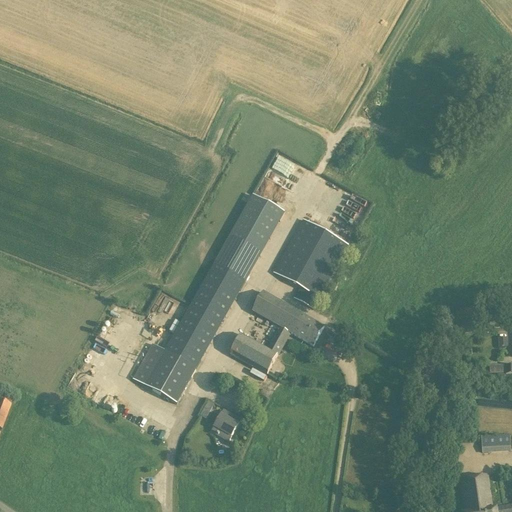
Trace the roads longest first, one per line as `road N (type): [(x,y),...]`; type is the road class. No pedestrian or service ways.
road 1 (track): [(314,178),(351,123),(392,133),(410,126),(467,49),(493,44),(511,62)]
road 2 (residential): [(511,316),(474,323),(440,352),(407,451),(406,511)]
road 3 (track): [(211,148),(241,97),(337,140)]
road 4 (track): [(351,123),(417,0)]
